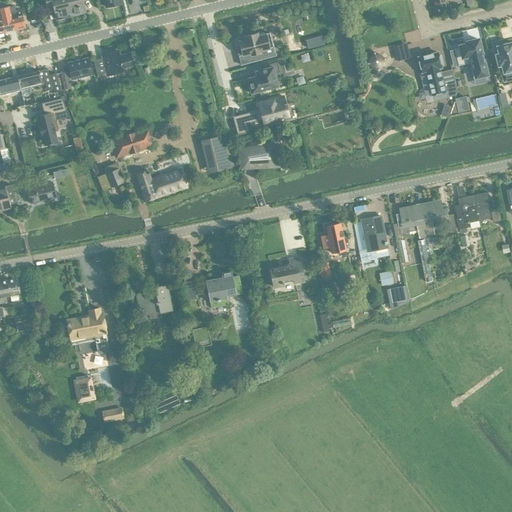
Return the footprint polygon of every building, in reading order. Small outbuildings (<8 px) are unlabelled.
[(8,2),(15,30),(26,28),(21,9),(15,11),(14,6),(15,5),(14,0),(8,1),(8,2)] [(71,16),(67,0),(45,0),(48,10),(54,8),(57,20),(71,16)] [(67,0),(71,16),(86,12),(83,1),(85,0),(67,0)] [(29,1),(22,2),(24,11),(31,9),(29,1)] [(0,14),(0,15),(4,33),(15,30),(8,2),(0,4),(0,14)] [(238,56),(241,65),(275,56),(273,47),(267,48),(264,34),(254,37),(254,34),(238,38),(242,55),(238,56)] [(487,74),(478,39),(467,42),(467,44),(459,46),(460,48),(454,49),(458,66),(469,63),(473,78),(485,75),(487,74)] [(501,65),(503,73),(508,72),(510,80),(511,79),(511,42),(502,45),(501,41),(492,43),(495,55),(498,66),(501,65)] [(107,72),(108,75),(124,71),(123,68),(133,66),(129,53),(120,56),(118,51),(103,54),(106,66),(96,69),(98,74),(107,72)] [(455,95),(457,90),(455,81),(443,84),(440,72),(437,73),(436,69),(441,68),(440,64),(442,63),(440,56),(438,56),(437,52),(418,57),(422,72),(426,71),(431,95),(447,91),(448,97),(455,95)] [(384,59),(374,53),(366,67),(369,69),(372,65),(374,62),(380,65),(384,59)] [(69,63),(72,79),(92,74),(88,59),(69,63)] [(252,93),(278,85),(273,67),(256,71),(257,76),(248,79),(252,93)] [(49,75),(48,69),(17,76),(20,90),(41,84),(41,83),(44,82),(47,91),(53,89),(49,75)] [(64,90),(71,88),(67,70),(61,72),(64,90)] [(49,75),(53,89),(54,93),(62,91),(55,73),(49,75)] [(0,94),(20,90),(17,76),(0,80),(0,94)] [(283,94),(256,101),(263,125),(278,121),(277,119),(289,116),(286,105),(283,94)] [(13,99),(15,107),(19,106),(19,107),(24,105),(22,96),(13,99)] [(465,97),(455,99),(458,111),(458,112),(468,110),(465,97)] [(44,114),(37,116),(45,146),(58,142),(55,129),(58,129),(56,120),(69,117),(61,98),(42,103),(44,114)] [(251,115),(234,120),(238,135),(248,132),(246,124),(259,120),(257,111),(250,113),(251,115)] [(115,139),(121,156),(151,146),(145,129),(115,139)] [(233,167),(226,135),(209,139),(217,171),(233,167)] [(277,158),(274,144),(238,151),(240,158),(247,157),(248,160),(252,160),(252,167),(260,165),(260,166),(265,165),(265,166),(271,166),(273,165),(275,164),(276,162),(277,160),(277,158)] [(118,170),(115,162),(104,167),(106,172),(97,175),(103,190),(123,182),(119,169),(118,170)] [(181,169),(157,176),(150,179),(148,170),(135,174),(144,201),(187,187),(181,169)] [(30,204),(56,197),(52,182),(27,188),(30,204)] [(7,192),(6,188),(0,189),(0,211),(11,209),(10,204),(16,203),(13,191),(7,192)] [(488,193),(475,196),(480,220),(492,217),(498,216),(497,208),(491,209),(491,207),(488,193)] [(460,205),(456,206),(458,217),(457,218),(459,229),(460,229),(461,233),(467,232),(466,228),(468,227),(471,227),(470,222),(480,220),(475,196),(461,198),(459,199),(460,205)] [(428,202),(434,228),(442,226),(440,220),(448,218),(451,232),(457,231),(454,214),(449,215),(446,205),(443,206),(442,199),(428,202)] [(428,202),(413,205),(418,231),(420,239),(435,236),(434,228),(428,202)] [(418,231),(413,205),(399,208),(401,214),(397,215),(399,223),(393,224),(397,241),(403,240),(402,236),(410,234),(410,232),(418,231)] [(372,250),(388,247),(381,216),(362,220),(366,239),(369,238),(372,250)] [(328,234),(321,236),(323,248),(330,246),(331,252),(346,249),(340,223),(326,226),(328,234)] [(469,246),(467,235),(460,236),(462,247),(469,246)] [(406,247),(405,239),(397,241),(399,249),(400,249),(402,262),(409,261),(407,247),(406,247)] [(294,283),(304,281),(299,257),(289,259),(290,264),(270,268),(273,287),(283,285),(282,281),(293,279),(294,283)] [(331,276),(328,262),(318,264),(321,278),(331,276)] [(381,272),(383,284),(395,282),(393,270),(381,272)] [(205,280),(211,308),(229,304),(227,296),(242,293),(239,275),(232,276),(231,271),(221,273),(222,277),(205,280)] [(17,278),(7,280),(10,295),(14,295),(15,301),(20,300),(19,294),(20,294),(17,278)] [(195,279),(184,281),(187,299),(198,297),(195,279)] [(7,280),(0,280),(0,295),(1,303),(7,302),(6,296),(10,295),(7,280)] [(140,316),(150,314),(150,318),(161,316),(161,312),(173,310),(167,284),(154,287),(155,289),(135,293),(140,316)] [(406,300),(404,286),(390,288),(393,302),(406,300)] [(95,342),(96,345),(97,352),(110,350),(102,314),(100,314),(99,308),(89,310),(90,317),(61,323),(65,347),(74,346),(76,352),(80,351),(79,345),(95,342)] [(334,326),(352,323),(351,317),(333,321),(334,326)] [(15,322),(17,331),(33,328),(32,319),(15,322)] [(322,333),(330,331),(327,322),(320,324),(322,333)] [(211,344),(207,326),(192,330),(196,348),(211,344)] [(72,380),(77,403),(96,399),(91,376),(88,377),(87,374),(76,377),(76,379),(72,380)] [(123,418),(121,409),(103,413),(105,421),(123,418)]
